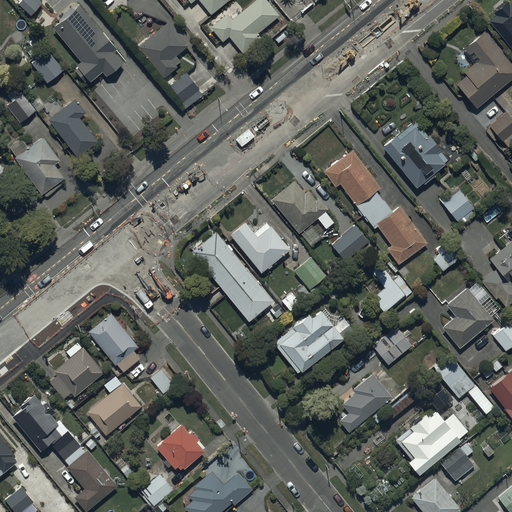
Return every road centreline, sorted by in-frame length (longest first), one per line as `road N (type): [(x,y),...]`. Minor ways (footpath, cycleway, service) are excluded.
road 1 (primary): [(112,243),(400,0)]
road 2 (residential): [(112,243),(328,511)]
road 3 (primary): [(0,335),(112,243)]
